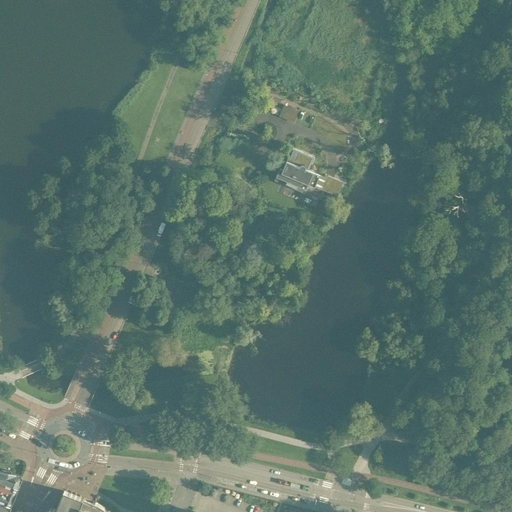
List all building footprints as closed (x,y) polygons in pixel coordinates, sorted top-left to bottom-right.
[(315,0),(292,56),(309,63),(322,32),(353,45),(362,24),(331,11),(335,0),(315,0)] [(285,106),(281,117),(294,123),(299,112),(285,106)] [(326,178),(308,171),(313,159),(314,159),(314,158),(292,148),(291,150),(299,153),(295,161),(288,158),(283,170),(280,169),(275,180),(305,193),(308,185),(315,188),(315,187),(337,196),(343,182),(327,176),(326,178)] [(0,482),(16,488),(20,478),(18,474),(11,472),(1,470),(1,471),(0,470),(0,482)] [(0,503),(8,507),(16,488),(0,482),(0,503)] [(110,511),(109,511),(106,509),(94,502),(93,501),(92,502),(64,491),(56,510),(51,508),(50,508),(48,511),(110,511)] [(0,511),(6,511),(8,507),(0,503),(0,511)]
